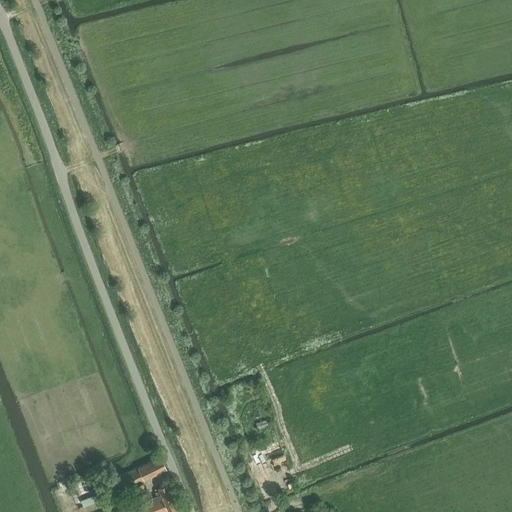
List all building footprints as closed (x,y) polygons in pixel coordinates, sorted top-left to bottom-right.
[(265,420),(255,423),(257,429),(267,426),(265,420)] [(277,441),(247,452),(250,461),(280,450),(277,441)] [(114,478),(120,491),(166,469),(160,456),(114,478)] [(117,511),(168,511),(177,509),(167,484),(158,487),(159,490),(156,492),(157,496),(117,511)] [(106,496),(104,492),(81,501),(83,505),(106,496)] [(114,508),(118,511),(125,504),(122,500),(114,508)]
